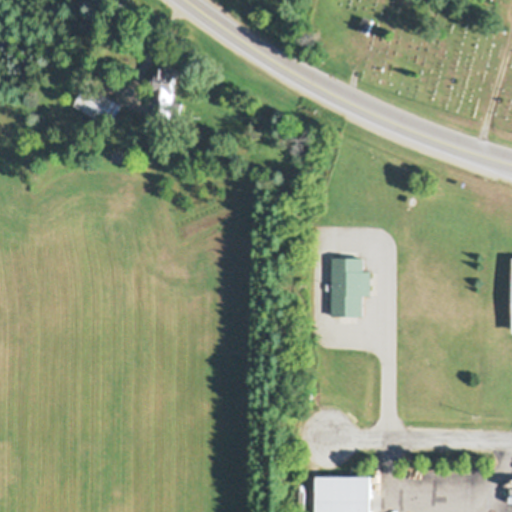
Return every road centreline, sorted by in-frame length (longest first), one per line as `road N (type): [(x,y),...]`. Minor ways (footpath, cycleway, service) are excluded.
road 1 (primary): [(511,165),(373,114),(186,0)]
road 2 (residential): [(511,439),(326,439)]
